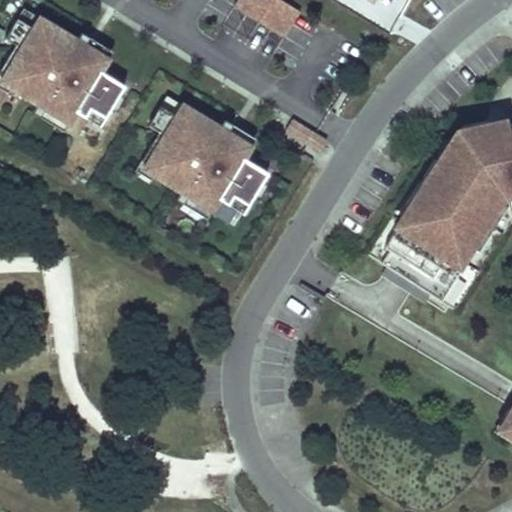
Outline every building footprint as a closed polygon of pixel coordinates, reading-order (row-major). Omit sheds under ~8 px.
[(283,0),(238,0),(236,5),(285,35),(300,11),(283,0)] [(15,44),(0,68),(0,74),(13,82),(11,87),(38,102),(69,121),(76,110),(100,125),(125,84),(100,70),(108,58),(76,39),(39,16),(33,27),(17,17),(5,38),(15,44)] [(76,39),(108,58),(115,45),(83,26),(76,39)] [(13,82),(0,74),(0,86),(8,92),(11,87),(13,82)] [(64,129),(69,121),(38,102),(33,111),(64,129)] [(158,131),(140,161),(156,170),(153,174),(180,190),(212,209),(219,197),(243,212),(267,172),(243,157),(250,145),(219,126),(182,104),(175,115),(159,105),(147,125),(158,131)] [(219,126),(250,145),(258,132),(226,114),(219,126)] [(320,149),(326,138),(292,118),(286,128),(320,149)] [(477,130),(479,136),(494,132),(496,143),(510,140),(509,137),(506,124),(477,130)] [(390,250),(382,262),(442,301),(459,274),(455,271),(471,245),(466,241),(481,218),(486,221),(506,191),(511,189),(511,136),(509,137),(510,140),(496,143),(494,132),(479,136),(453,141),(440,162),(442,164),(414,208),(411,206),(385,246),(390,250)] [(156,170),(140,161),(135,169),(150,179),(153,174),(156,170)] [(207,217),(212,209),(180,190),(176,198),(207,217)]
